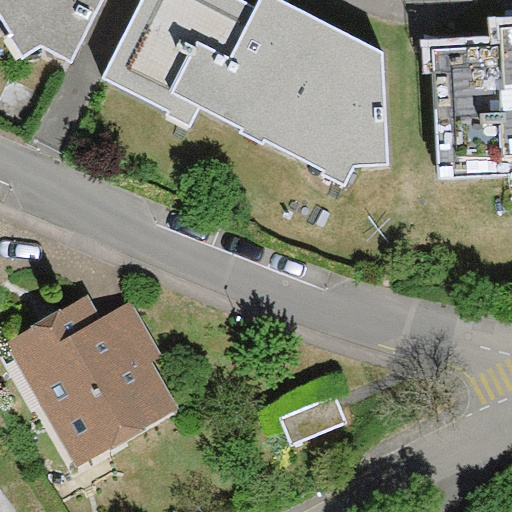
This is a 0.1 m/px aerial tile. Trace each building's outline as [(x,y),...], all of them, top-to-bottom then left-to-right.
[(95,0),(0,0),(0,33),(60,77),(95,0)] [(382,58),(248,0),(130,0),(96,72),(381,180),(382,58)] [(511,27),(421,34),(429,178),(511,169),(511,27)] [(111,282),(2,351),(83,479),(193,410),(111,282)] [(355,419),(340,386),(284,411),(298,444),(355,419)]
